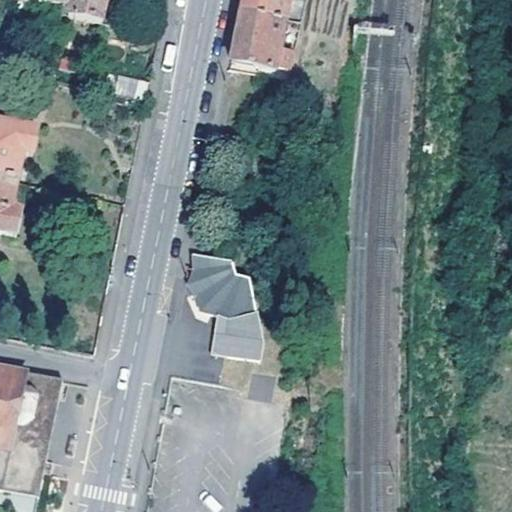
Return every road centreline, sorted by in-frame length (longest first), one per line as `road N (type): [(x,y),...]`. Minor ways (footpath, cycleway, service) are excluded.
road 1 (secondary): [(130,384),(208,0)]
road 2 (residential): [(130,384),(0,358)]
road 3 (secondary): [(104,511),(130,384)]
